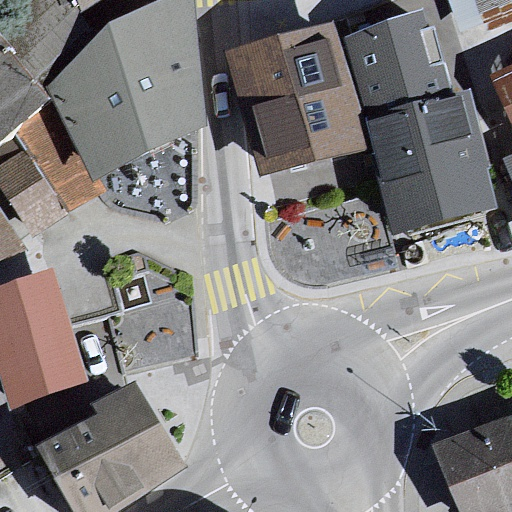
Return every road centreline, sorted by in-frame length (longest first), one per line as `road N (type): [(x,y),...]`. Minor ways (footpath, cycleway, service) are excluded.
road 1 (tertiary): [(217,0),(225,237),(235,283),(271,352)]
road 2 (tertiary): [(511,298),(329,340)]
road 3 (tertiary): [(394,402),(439,347),(511,300)]
road 4 (tertiary): [(271,352),(246,378),(234,412),(239,447),(257,477)]
